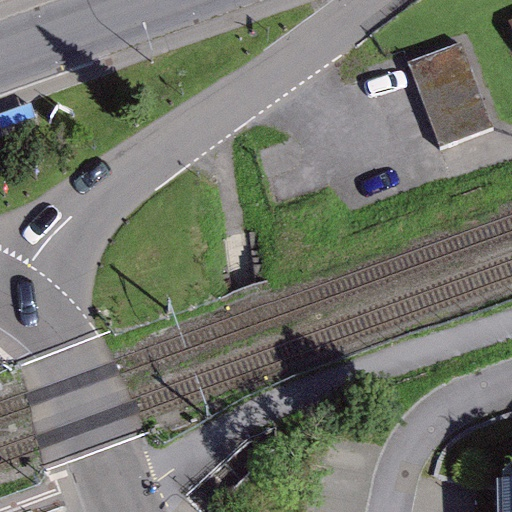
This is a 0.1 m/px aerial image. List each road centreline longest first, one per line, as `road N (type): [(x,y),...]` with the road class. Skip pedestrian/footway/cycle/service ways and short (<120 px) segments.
road 1 (tertiary): [(12,298),(62,227),(101,194),(374,0)]
road 2 (tertiary): [(12,298),(54,339),(124,511)]
road 3 (primary): [(0,56),(159,0)]
